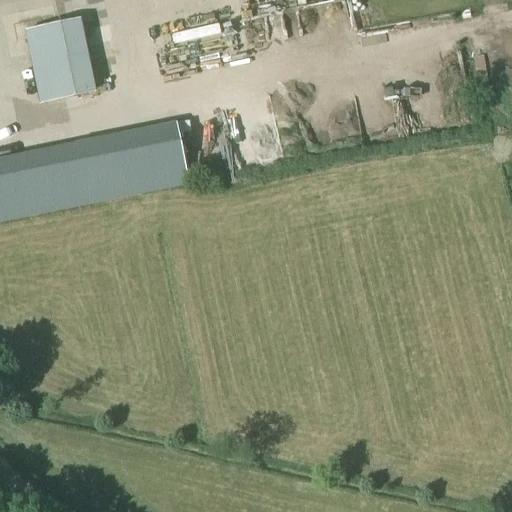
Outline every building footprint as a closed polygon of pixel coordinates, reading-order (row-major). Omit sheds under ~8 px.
[(263,36),(297,31),(295,20),(338,13),(335,0),(307,0),(214,15),(218,37),(262,30),(263,36)] [(57,26),(25,33),(41,104),(72,97),(57,26)] [(351,90),(360,89),(357,69),(349,70),(351,90)] [(376,73),(364,74),(369,104),(380,102),(376,73)] [(388,103),(398,102),(397,82),(387,83),(388,103)] [(349,97),(357,111),(369,105),(361,90),(349,97)] [(81,144),(54,150),(65,208),(93,203),(81,144)]
